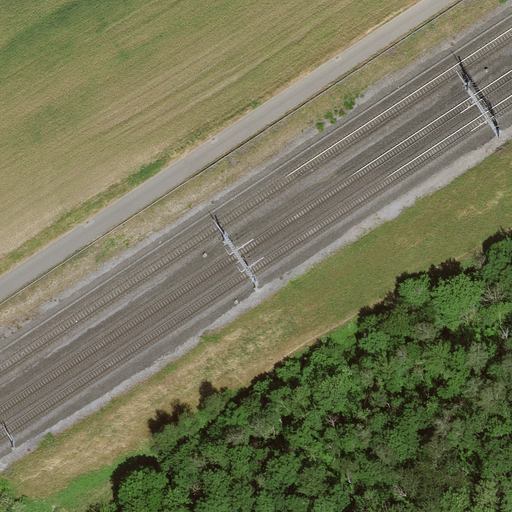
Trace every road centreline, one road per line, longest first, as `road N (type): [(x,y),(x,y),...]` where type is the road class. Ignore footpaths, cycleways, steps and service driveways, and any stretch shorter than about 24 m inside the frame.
road 1 (track): [(31,511),(31,495),(511,227)]
road 2 (unclassified): [(0,294),(444,0)]
